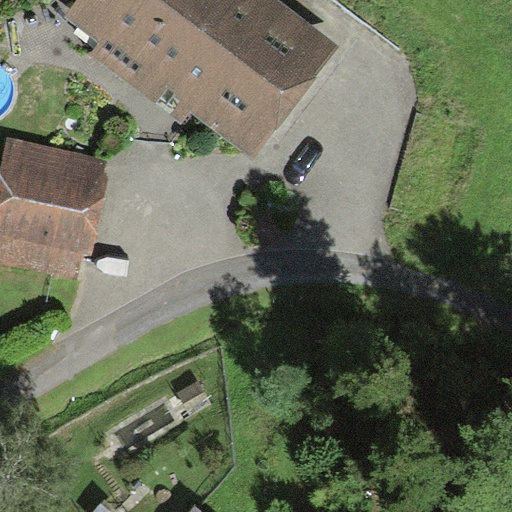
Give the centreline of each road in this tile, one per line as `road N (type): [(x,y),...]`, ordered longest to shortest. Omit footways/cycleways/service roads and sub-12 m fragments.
road 1 (track): [(0,391),(181,287),(272,271),(367,275),(511,317)]
road 2 (unknown): [(105,330),(142,170)]
